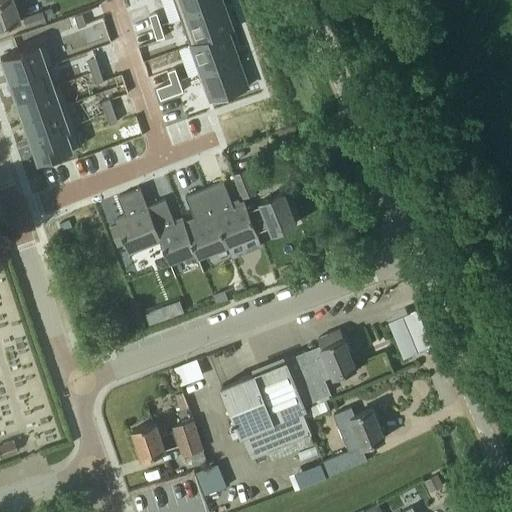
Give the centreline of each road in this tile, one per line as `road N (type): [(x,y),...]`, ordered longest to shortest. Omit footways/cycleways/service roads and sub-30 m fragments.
road 1 (residential): [(78,383),(413,259)]
road 2 (tertiary): [(413,259),(307,0)]
road 3 (tertiary): [(511,496),(413,259)]
road 4 (residential): [(78,383),(15,211)]
road 5 (residential): [(163,158),(15,211)]
road 6 (residential): [(112,11),(163,158)]
